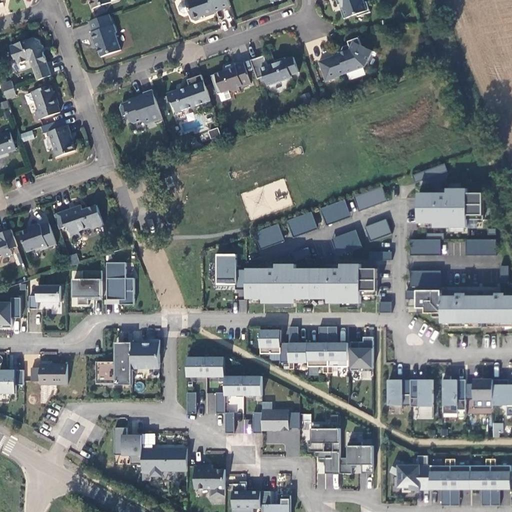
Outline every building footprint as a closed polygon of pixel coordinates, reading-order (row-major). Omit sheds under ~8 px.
[(90,0),(93,9),(111,2),(110,0),(90,0)] [(231,6),(228,0),(188,0),(186,1),(181,3),(179,7),(180,11),(184,13),(190,12),(192,19),(195,21),(200,19),(201,16),(205,15),(206,16),(215,13),(215,12),(231,6)] [(335,0),(338,5),(342,4),(343,9),(341,10),(344,19),(357,15),(358,17),(371,13),(367,2),(364,3),(363,0),(335,0)] [(101,57),(121,50),(116,34),(117,32),(114,25),(113,25),(110,15),(89,22),(93,32),(91,33),(94,42),(96,42),(101,57)] [(31,61),(38,81),(52,76),(39,41),(34,38),(11,47),(16,60),(17,60),(19,65),(31,61)] [(359,38),(348,42),(350,48),(349,50),(342,52),(342,51),(338,53),(339,55),(319,62),(326,82),(341,77),(340,76),(365,67),(373,51),(361,46),(359,38)] [(265,56),(251,60),(258,79),(264,77),(268,86),(292,78),(291,75),(299,73),(294,57),(286,60),(285,58),(275,61),(275,64),(268,66),(265,56)] [(251,84),(248,75),(240,77),(236,65),(235,63),(226,67),(227,70),(211,76),(218,94),(229,90),(233,92),(240,89),(239,87),(242,86),(243,87),(251,84)] [(244,63),(236,65),(240,77),(248,75),(244,63)] [(202,75),(187,80),(190,87),(182,90),(181,88),(167,93),(170,102),(173,103),(177,113),(211,101),(202,75)] [(12,82),(2,85),(5,92),(6,92),(14,89),(12,82)] [(51,86),(33,92),(39,110),(36,112),(39,120),(60,113),(58,106),(60,105),(56,97),(55,97),(51,86)] [(16,96),(14,89),(6,92),(5,92),(8,99),(16,96)] [(136,97),(130,100),(130,101),(122,104),(120,107),(123,116),(128,114),(131,122),(134,123),(142,121),(143,123),(146,124),(163,118),(153,89),(143,93),(145,99),(138,101),(136,97)] [(55,123),(42,126),(43,131),(56,128),(55,123)] [(57,157),(76,150),(70,134),(72,133),(69,125),(50,132),(55,148),(54,150),(57,157)] [(218,128),(209,130),(211,138),(220,136),(218,128)] [(22,142),(34,138),(32,130),(20,134),(22,142)] [(11,132),(0,136),(0,158),(3,158),(2,155),(18,149),(11,132)] [(445,164),(413,176),(416,184),(448,172),(445,164)] [(241,194),(251,220),(293,204),(283,178),(241,194)] [(383,187),(354,197),(356,203),(385,193),(383,187)] [(432,223),(432,228),(464,228),(464,219),(480,219),(480,193),(464,193),(464,188),(444,188),(444,193),(416,193),(416,223),(432,223)] [(356,203),(360,212),(388,202),(385,193),(356,203)] [(346,200),(321,209),(323,215),(348,206),(346,200)] [(82,205),(55,215),(60,229),(66,227),(69,228),(73,238),(81,236),(79,231),(89,228),(93,229),(104,224),(97,205),(83,210),(82,205)] [(323,215),(327,227),(352,218),(348,206),(323,215)] [(313,212),(288,222),(290,227),(315,218),(313,212)] [(290,227),(294,239),(319,230),(315,218),(290,227)] [(384,219),(362,227),(368,241),(389,233),(384,219)] [(32,228),(21,232),(28,252),(39,249),(42,250),(57,245),(50,223),(42,225),(39,224),(32,226),(32,228)] [(280,225),(255,233),(257,239),(282,230),(280,225)] [(11,249),(18,247),(12,229),(0,234),(0,257),(4,256),(7,257),(12,255),(11,249)] [(257,239),(261,251),(286,242),(282,230),(257,239)] [(354,230),(329,239),(334,251),(358,242),(354,230)] [(425,239),(408,239),(408,255),(439,255),(439,239),(425,239)] [(494,255),(494,239),(464,239),(464,255),(494,255)] [(334,251),(336,256),(360,247),(358,242),(334,251)] [(309,255),(306,247),(290,253),(293,261),(309,255)] [(390,252),(367,252),(367,260),(390,260),(390,252)] [(245,289),(245,269),(234,269),(234,254),(215,254),(215,285),(234,285),(234,289),(245,289)] [(80,255),(71,259),(73,266),(79,264),(82,263),(80,255)] [(124,263),(105,263),(105,300),(118,300),(118,305),(132,305),(132,279),(124,279),(124,263)] [(294,264),(274,264),(274,269),(245,269),(245,289),(245,299),(261,299),(261,303),(294,303),(294,299),(326,299),(326,303),(359,303),(359,295),(375,295),(375,269),(359,269),(359,264),(339,264),(339,269),(294,268),(294,264)] [(507,283),(507,266),(498,266),(498,283),(507,283)] [(439,270),(408,270),(408,287),(439,286),(439,270)] [(100,271),(82,271),(82,280),(71,280),(72,298),(76,298),(77,305),(87,305),(87,300),(87,298),(92,298),(92,300),(100,300),(100,271)] [(35,297),(27,297),(27,310),(36,310),(36,303),(59,303),(59,286),(35,286),(35,297)] [(439,290),(403,290),(403,299),(415,299),(415,307),(415,313),(439,313),(439,323),(511,322),(511,295),(503,296),(503,294),(494,294),(494,296),(464,296),(464,294),(455,294),(455,296),(439,296),(439,290)] [(19,318),(19,299),(9,299),(9,304),(0,303),(0,323),(1,324),(1,328),(10,328),(10,318),(19,318)] [(390,313),(390,302),(377,302),(377,313),(390,313)] [(296,327),(287,327),(287,343),(287,362),(287,369),(292,369),(292,362),(306,362),(306,343),(296,343),(296,327)] [(326,327),(317,327),(317,343),(306,343),(306,362),(306,366),(321,366),(321,373),(326,373),(326,327)] [(335,327),(326,327),(326,373),(331,373),(331,366),(346,366),(346,343),(335,343),(335,327)] [(278,330),(258,330),(258,353),(278,353),(278,362),(287,362),(287,343),(278,343),(278,330)] [(149,344),(130,344),(130,369),(158,369),(158,340),(149,340),(149,344)] [(357,341),(348,341),(349,370),(358,370),(358,368),(371,368),(371,348),(357,348),(357,341)] [(130,344),(115,344),(115,362),(94,362),(94,378),(102,378),(102,384),(117,384),(117,378),(129,378),(129,384),(130,384),(130,369),(130,344)] [(204,357),(185,357),(185,377),(204,376),(204,357)] [(223,357),(204,357),(204,376),(223,376),(223,357)] [(66,385),(66,365),(38,365),(38,368),(30,368),(30,382),(38,381),(38,385),(66,385)] [(22,371),(0,370),(0,394),(14,394),(14,385),(22,386),(22,371)] [(242,376),(223,376),(223,392),(223,395),(242,395),(242,376)] [(260,376),(242,376),(242,395),(260,395),(260,376)] [(456,410),(463,410),(463,399),(463,383),(463,380),(455,380),(455,382),(448,382),(448,380),(448,376),(441,376),(441,414),(456,414),(456,410)] [(409,405),(408,379),(400,380),(400,383),(395,383),(395,380),(386,380),(386,405),(409,405)] [(418,379),(408,379),(409,405),(409,406),(431,406),(431,379),(424,379),(424,382),(418,382),(418,379)] [(491,379),(471,379),(471,383),(463,383),(463,399),(491,399),(491,379)] [(491,379),(491,399),(491,405),(504,405),(511,404),(511,384),(506,385),(499,385),(499,379),(491,379)] [(41,388),(40,403),(48,404),(50,389),(41,388)] [(194,392),(185,392),(185,413),(194,413),(194,392)] [(223,392),(214,392),(214,413),(223,413),(223,412),(223,395),(223,392)] [(287,410),(260,410),(260,412),(260,428),(279,428),(279,430),(287,430),(287,428),(297,428),(297,412),(287,412),(287,410)] [(232,412),(223,412),(223,413),(223,433),(232,433),(232,412)] [(260,412),(251,412),(251,433),(260,433),(260,428),(260,412)] [(493,422),(493,436),(503,436),(503,422),(493,422)] [(331,424),(320,424),(320,428),(309,428),(309,440),(307,440),(307,451),(312,451),(312,454),(316,454),(316,461),(317,461),(317,458),(323,458),(323,473),(338,473),(338,458),(338,428),(331,428),(331,424)] [(131,465),(143,465),(142,450),(142,436),(134,436),(134,438),(127,438),(127,428),(115,428),(115,456),(128,456),(131,459),(131,465)] [(371,473),(371,445),(360,446),(360,442),(345,442),(345,458),(338,458),(338,473),(350,473),(350,464),(359,464),(359,473),(371,473)] [(188,472),(188,449),(142,450),(143,465),(143,473),(146,474),(151,474),(151,477),(162,477),(162,472),(188,472)] [(425,455),(415,455),(415,462),(425,462),(425,465),(425,455)] [(444,465),(428,465),(428,489),(439,489),(439,505),(457,505),(457,489),(480,489),(480,505),(498,505),(498,489),(509,489),(509,465),(493,465),(493,459),(484,459),(484,465),(453,465),(453,459),(444,459),(444,465)] [(403,465),(394,460),(388,471),(396,476),(396,487),(401,487),(401,491),(408,491),(408,492),(408,490),(417,490),(417,489),(428,489),(428,465),(425,465),(403,465)] [(203,466),(193,466),(193,488),(209,488),(209,496),(223,496),(223,469),(203,469),(203,466)] [(337,490),(338,475),(317,473),(316,488),(337,490)] [(244,484),(231,484),(230,511),(251,511),(251,508),(259,508),(259,504),(259,491),(244,491),(244,484)] [(510,491),(500,490),(500,504),(510,504),(510,491)] [(259,504),(263,504),(263,511),(288,511),(288,495),(280,495),(280,504),(268,504),(268,491),(259,491),(259,504)]
